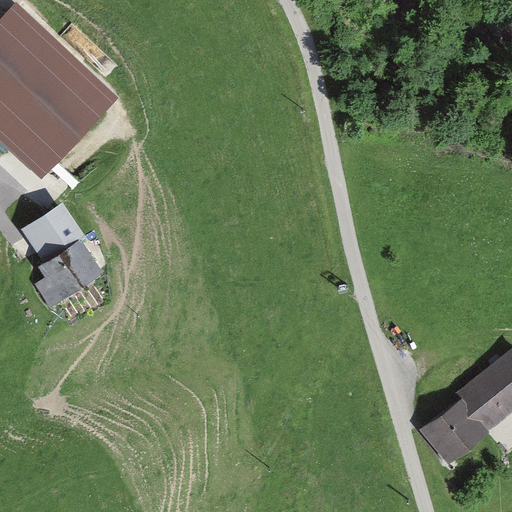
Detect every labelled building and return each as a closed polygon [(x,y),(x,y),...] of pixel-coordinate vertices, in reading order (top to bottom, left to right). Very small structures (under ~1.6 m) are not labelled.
[(0,22),(0,135),(43,175),(112,101),(13,9),(0,22)] [(32,228),(51,255),(76,238),(77,239),(58,211),(32,228)] [(76,238),(51,255),(37,265),(44,276),(33,283),(46,301),(57,294),(91,271),(96,268),(77,239),(76,238)] [(511,351),(456,396),(458,398),(481,427),(511,401),(511,351)] [(481,427),(458,398),(420,426),(445,456),(481,427)]
